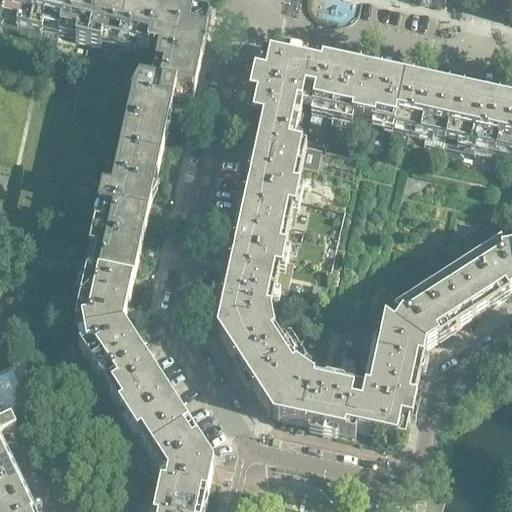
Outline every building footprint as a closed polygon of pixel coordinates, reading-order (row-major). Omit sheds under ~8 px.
[(59,33),(65,0),(6,0),(2,21),(18,25),(17,32),(43,37),(44,30),(59,33)] [(120,47),(128,8),(129,8),(130,4),(109,0),(65,0),(59,33),(76,38),(75,45),(101,50),(102,43),(120,47)] [(411,0),(411,3),(417,4),(417,5),(434,9),(434,8),(444,10),(446,0),(411,0)] [(148,221),(172,110),(173,109),(179,110),(189,97),(194,98),(207,39),(211,22),(193,18),(130,4),(129,8),(128,8),(120,47),(149,54),(149,53),(159,55),(158,57),(152,86),(139,84),(130,100),(138,102),(117,196),(102,193),(98,210),(105,212),(148,221)] [(298,132),(302,112),(332,118),(342,71),(311,64),(310,69),(261,58),(247,121),(263,125),(254,163),(301,174),(306,153),(288,149),(292,131),(298,132)] [(394,132),(394,131),(404,84),(342,71),(332,118),(394,132)] [(445,143),(456,95),(404,84),(394,131),(445,143)] [(496,154),(507,106),(456,95),(445,143),(496,154)] [(511,107),(507,106),(496,154),(511,157),(511,107)] [(288,235),(301,174),(254,163),(241,224),(288,235)] [(134,286),(142,247),(148,221),(105,212),(101,230),(94,228),(88,253),(95,255),(91,277),(134,286)] [(274,299),(288,235),(241,224),(227,289),(274,299)] [(511,255),(511,254),(502,256),(501,247),(447,282),(473,322),(511,297),(511,255)] [(123,332),(134,286),(91,277),(90,277),(86,277),(74,330),(82,329),(123,332)] [(473,322),(447,282),(393,317),(397,318),(395,327),(384,325),(425,353),(473,322)] [(274,336),(270,317),(274,299),(227,289),(217,332),(217,333),(217,334),(217,336),(217,337),(218,338),(219,341),(244,380),(305,341),(294,323),(274,336)] [(405,447),(425,353),(384,325),(373,375),(368,373),(361,404),(352,402),(354,391),(336,388),(326,435),(355,441),(356,436),(405,447)] [(139,356),(123,332),(82,329),(86,351),(78,352),(98,383),(139,356)] [(326,435),(336,388),(312,382),(296,371),(316,358),(305,341),(244,380),(270,419),(271,421),(273,422),(274,423),(276,424),(326,435)] [(190,435),(171,407),(139,356),(98,383),(118,413),(108,420),(127,449),(137,442),(149,462),(190,435)] [(0,430),(11,425),(46,409),(25,366),(0,377),(0,430)] [(80,511),(63,508),(25,430),(15,435),(11,425),(0,430),(0,511),(80,511)] [(175,511),(204,511),(214,472),(190,435),(149,462),(162,481),(156,508),(175,511)] [(279,449),(280,442),(273,440),(272,441),(271,447),(278,449),(279,449)]
